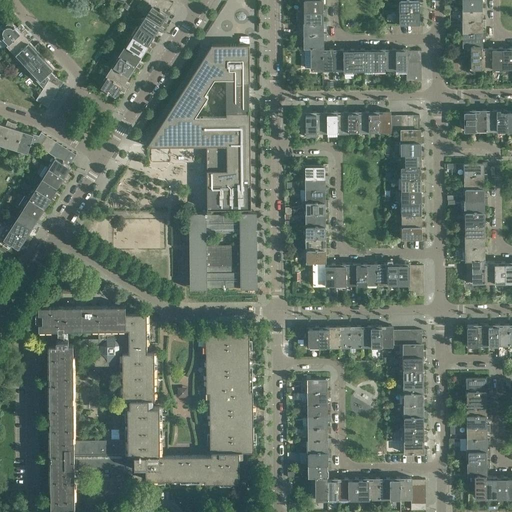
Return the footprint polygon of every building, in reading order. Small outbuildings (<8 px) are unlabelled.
[(161,10),(167,0),(166,0),(160,0),(156,7),(161,10)] [(166,14),(172,4),(167,0),(161,10),(166,14)] [(322,10),(322,9),(322,1),(326,1),(326,0),(304,0),(304,11),(322,10)] [(418,8),(418,0),(400,0),(401,11),(418,11),(418,12),(422,12),(422,8),(418,8)] [(482,8),(481,0),(463,0),(463,9),(482,9),(482,8)] [(164,21),(168,15),(166,14),(161,10),(156,7),(153,5),(146,16),(165,28),(168,24),(164,21)] [(482,21),(482,20),(482,12),(486,12),(486,7),(482,8),(482,9),(463,9),(464,21),(482,21)] [(323,21),(323,13),(326,13),(326,9),(322,9),(322,10),(304,11),(305,23),(323,22),(323,21)] [(418,20),(418,12),(418,11),(401,11),(401,23),(419,23),(419,24),(422,24),(422,20),(418,20)] [(165,28),(146,16),(140,26),(155,35),(159,29),(163,32),(165,28)] [(482,33),(482,32),(482,24),(486,24),(486,19),(482,20),(482,21),(464,21),(464,33),(482,33)] [(0,28),(0,37),(1,39),(0,40),(0,43),(4,48),(8,44),(25,28),(21,24),(16,28),(15,27),(16,26),(10,20),(5,25),(3,23),(2,24),(3,26),(0,28)] [(323,34),(323,33),(323,25),(327,25),(327,21),(323,21),(323,22),(305,23),(305,35),(323,34)] [(151,42),(155,35),(140,26),(133,36),(152,48),(155,44),(151,42)] [(30,41),(25,35),(29,32),(25,28),(8,44),(16,53),(30,41)] [(482,45),(482,36),(486,36),(486,31),(482,32),(482,33),(464,33),(464,45),(471,45),(482,45)] [(323,47),(323,37),(327,37),(327,33),(323,33),(323,34),(305,35),(305,47),(312,47),(323,47)] [(152,48),(133,36),(127,46),(142,56),(146,50),(150,52),(152,48)] [(25,62),(41,47),(38,43),(35,46),(30,41),(16,53),(25,62)] [(212,44),(146,146),(207,145),(207,208),(251,208),(250,43),(212,44)] [(482,67),(482,49),(482,45),(471,45),(471,67),(482,67)] [(138,62),(142,56),(127,46),(120,56),(139,68),(142,64),(138,62)] [(511,66),(511,46),(509,47),(509,49),(503,49),(503,67),(511,66)] [(33,70),(46,58),(41,53),(45,50),(41,47),(25,62),(33,70)] [(323,69),(322,51),(323,51),(323,47),(312,47),(312,69),(323,69)] [(492,67),(492,49),(492,47),(488,47),(488,49),(482,49),(482,67),(492,67)] [(503,67),(503,49),(503,47),(499,47),(499,49),(492,49),(492,67),(503,67)] [(333,69),(333,51),(333,48),(329,48),(329,51),(323,51),(322,51),(323,69),(333,69)] [(344,69),(343,51),(344,51),(344,48),(340,48),(340,51),(333,51),(333,69),(344,69)] [(354,69),(354,51),(354,48),(350,48),(350,51),(344,51),(343,51),(344,69),(354,69)] [(364,68),(364,50),(365,50),(364,48),(360,48),(361,50),(354,51),(354,69),(364,68)] [(375,68),(375,50),(375,48),(371,48),(371,50),(365,50),(364,50),(364,68),(375,68)] [(385,68),(385,50),(385,48),(381,48),(381,50),(375,50),(375,68),(385,68)] [(396,68),(396,50),(396,48),(392,48),(392,50),(385,50),(385,68),(396,68)] [(406,62),(406,56),(406,50),(406,48),(402,48),(402,50),(396,50),(396,68),(406,68),(406,62)] [(139,68),(120,56),(114,66),(129,76),(133,70),(137,73),(139,68)] [(50,71),(54,67),(46,58),(33,70),(41,79),(50,71)] [(125,82),(129,76),(114,66),(108,76),(126,88),(130,85),(125,82)] [(47,82),(49,80),(53,74),(50,71),(41,79),(40,80),(45,86),(46,84),(47,82)] [(62,81),(55,77),(53,74),(49,80),(59,86),(62,81)] [(126,88),(108,76),(101,87),(107,91),(106,92),(107,93),(108,92),(116,96),(120,90),(124,93),(126,88)] [(59,86),(49,80),(47,82),(46,84),(56,91),(59,86)] [(46,84),(45,86),(42,89),(53,96),(56,91),(46,84)] [(53,96),(42,89),(39,94),(50,101),(53,96)] [(50,101),(39,94),(36,100),(46,106),(50,101)] [(476,130),(475,112),(476,112),(476,109),(472,109),(472,112),(465,112),(465,130),(476,130)] [(486,130),(486,112),(486,109),(482,109),(482,112),(476,112),(475,112),(476,130),(486,130)] [(497,129),(496,111),(497,111),(497,109),(493,109),(493,111),(486,112),(486,130),(497,129)] [(507,129),(507,111),(507,109),(503,109),(503,111),(497,111),(496,111),(497,129),(507,129)] [(358,131),(358,113),(358,110),(354,111),(354,113),(348,113),(348,131),(358,131)] [(369,131),(369,113),(369,110),(365,110),(365,113),(358,113),(358,131),(369,131)] [(379,131),(379,113),(379,110),(375,110),(375,113),(369,113),(369,131),(379,131)] [(390,130),(390,117),(390,110),(386,110),(386,112),(379,113),(379,131),(390,130)] [(317,131),(316,113),(317,113),(317,111),(313,111),(313,113),(306,113),(306,131),(317,131)] [(327,131),(327,113),(327,111),(323,111),(323,113),(317,113),(316,113),(317,131),(327,131)] [(337,131),(337,113),(338,113),(338,111),(334,111),(334,113),(327,113),(327,131),(337,131)] [(348,131),(348,113),(348,111),(344,111),(344,113),(338,113),(337,113),(337,131),(348,131)] [(0,142),(5,144),(12,123),(7,121),(6,125),(0,123),(0,142)] [(17,147),(21,132),(22,130),(15,128),(17,123),(12,123),(5,144),(17,147)] [(414,129),(408,129),(402,129),(402,130),(402,141),(420,141),(420,143),(424,143),(424,139),(420,139),(420,129),(414,129)] [(31,144),(34,134),(29,132),(29,133),(22,130),(21,132),(17,147),(29,151),(31,144)] [(39,146),(46,137),(40,133),(39,135),(39,136),(36,141),(35,144),(39,146)] [(36,141),(39,136),(39,135),(34,134),(31,144),(32,145),(32,143),(35,144),(36,141)] [(44,150),(51,140),(46,137),(39,146),(44,150)] [(49,153),(56,143),(51,140),(44,150),(49,153)] [(420,151),(420,143),(420,141),(402,141),(402,153),(420,153),(420,155),(424,155),(424,151),(420,151)] [(54,156),(61,146),(56,143),(49,153),(54,156)] [(59,159),(66,149),(61,146),(54,156),(56,157),(59,159)] [(64,162),(71,152),(66,149),(59,159),(64,162)] [(69,165),(76,156),(71,152),(64,162),(69,165)] [(420,163),(420,155),(420,153),(402,153),(403,165),(420,165),(420,167),(424,167),(424,163),(420,163)] [(67,173),(71,167),(70,166),(69,165),(64,162),(59,159),(56,157),(50,167),(68,179),(72,176),(67,173)] [(483,175),(483,174),(483,166),(487,166),(487,162),(483,162),(483,163),(465,163),(465,176),(483,175)] [(324,175),(324,168),(328,168),(328,163),(324,163),(324,165),(306,165),(306,177),(324,177),(324,175)] [(420,175),(420,167),(420,165),(403,165),(403,177),(420,177),(420,179),(424,179),(424,175),(420,175)] [(68,179),(50,167),(43,178),(58,187),(62,181),(66,184),(68,179)] [(483,187),(483,186),(483,178),(487,178),(487,174),(483,174),(483,175),(465,176),(465,188),(483,187)] [(324,187),(324,180),(328,180),(328,175),(324,175),(324,177),(306,177),(306,189),(324,189),(324,187)] [(420,187),(420,179),(420,177),(403,177),(403,189),(420,189),(420,191),(424,191),(424,187),(420,187)] [(54,193),(58,187),(43,178),(37,188),(56,200),(59,196),(54,193)] [(483,199),(483,198),(483,190),(487,190),(487,186),(483,186),(483,187),(465,188),(465,200),(483,199)] [(324,199),(324,192),(328,192),(328,187),(324,187),(324,189),(306,189),(306,201),(325,201),(324,199)] [(56,200),(37,188),(30,198),(45,208),(49,201),(54,204),(56,200)] [(420,199),(420,191),(420,189),(403,189),(403,201),(421,201),(421,203),(424,203),(424,199),(420,199)] [(42,214),(45,208),(30,198),(24,208),(43,220),(46,216),(42,214)] [(484,210),(484,202),(488,202),(487,198),(483,198),(483,199),(465,200),(466,212),(484,211),(484,210)] [(325,213),(325,211),(325,204),(329,204),(328,199),(324,199),(325,201),(306,201),(307,213),(325,213)] [(421,211),(421,203),(421,201),(403,201),(403,213),(421,213),(421,215),(425,215),(425,211),(421,211)] [(43,220),(24,208),(17,218),(33,228),(36,222),(41,224),(43,220)] [(484,222),(484,214),(488,214),(488,210),(484,210),(484,211),(466,212),(466,224),(484,223),(484,222)] [(207,288),(207,286),(241,286),(241,288),(258,288),(257,265),(257,212),(240,212),(240,214),(207,214),(207,211),(205,211),(205,212),(189,212),(190,273),(190,277),(190,284),(190,285),(190,288),(207,288)] [(325,225),(325,223),(325,216),(329,216),(329,211),(325,211),(325,213),(307,213),(307,225),(325,225)] [(421,223),(421,215),(421,213),(403,213),(403,225),(421,225),(421,227),(425,227),(425,223),(421,223)] [(29,234),(33,228),(17,218),(11,228),(30,240),(33,237),(29,234)] [(484,235),(484,234),(484,226),(488,226),(488,222),(484,222),(484,223),(466,224),(466,236),(484,235)] [(325,235),(325,228),(329,228),(329,223),(325,223),(325,225),(307,225),(307,237),(325,237),(325,235)] [(421,235),(421,227),(421,225),(403,225),(403,238),(421,238),(421,239),(425,239),(425,235),(421,235)] [(30,240),(11,228),(4,239),(10,243),(10,244),(11,245),(12,243),(20,248),(24,242),(28,245),(30,240)] [(484,246),(484,238),(488,238),(488,234),(484,234),(484,235),(466,236),(466,248),(484,247),(484,246)] [(325,249),(325,247),(325,240),(329,240),(329,235),(325,235),(325,237),(307,237),(307,249),(325,249)] [(484,260),(484,250),(488,250),(488,246),(484,246),(484,247),(466,248),(466,260),(473,260),(484,260)] [(325,261),(325,252),(329,252),(329,247),(325,247),(325,249),(307,249),(307,261),(314,261),(325,261)] [(484,282),(484,264),(484,260),(473,260),(473,282),(484,282)] [(325,283),(325,265),(325,261),(314,261),(314,283),(325,283)] [(494,282),(494,264),(495,264),(495,261),(491,261),(491,264),(484,264),(484,282),(494,282)] [(505,281),(505,263),(505,261),(501,261),(501,263),(495,264),(494,264),(494,282),(505,281)] [(388,283),(387,265),(388,265),(388,262),(384,262),(384,265),(377,265),(377,283),(388,283)] [(398,283),(398,265),(398,262),(394,262),(394,265),(388,265),(387,265),(388,283),(398,283)] [(409,283),(409,277),(409,271),(409,264),(409,262),(405,262),(405,265),(398,265),(398,283),(409,283)] [(335,283),(335,265),(335,263),(331,263),(331,265),(325,265),(325,283),(335,283)] [(346,283),(346,265),(346,263),(342,263),(342,265),(335,265),(335,283),(346,283)] [(356,283),(356,265),(356,263),(352,263),(352,265),(346,265),(346,283),(346,285),(356,285),(356,283)] [(367,283),(366,265),(367,265),(367,263),(363,263),(363,265),(356,265),(356,283),(367,283)] [(377,283),(377,265),(377,263),(373,263),(373,265),(367,265),(366,265),(367,283),(377,283)] [(73,292),(72,278),(72,274),(57,274),(57,277),(58,279),(58,292),(63,292),(73,292)] [(206,332),(206,393),(210,393),(210,452),(211,452),(211,455),(160,455),(159,406),(153,406),(152,399),(155,399),(154,351),(147,351),(147,312),(125,313),(125,306),(39,307),(39,314),(36,314),(36,323),(39,323),(39,330),(55,330),(55,339),(57,339),(57,343),(50,344),(50,377),(51,377),(51,382),(50,382),(50,415),(51,415),(51,421),(50,421),(51,454),(52,454),(52,459),(51,459),(51,492),(52,492),(52,498),(51,498),(51,509),(75,508),(75,477),(74,477),(74,473),(75,473),(75,468),(102,467),(102,472),(111,472),(141,472),(141,467),(146,467),(146,479),(205,479),(205,482),(239,482),(239,463),(243,463),(243,452),(254,452),(253,391),(250,391),(249,332),(206,332)] [(499,344),(499,326),(499,323),(495,323),(495,326),(488,326),(488,344),(499,344)] [(509,344),(509,326),(509,323),(505,323),(505,326),(499,326),(499,344),(509,344)] [(478,344),(478,326),(478,324),(474,324),(474,326),(467,326),(467,344),(478,344)] [(488,344),(488,326),(488,324),(484,324),(484,326),(478,326),(478,344),(488,344)] [(319,346),(319,328),(319,325),(315,325),(315,328),(308,328),(308,346),(319,346)] [(329,346),(329,328),(329,325),(325,325),(325,328),(319,328),(319,346),(329,346)] [(340,346),(340,327),(340,325),(336,325),(336,328),(329,328),(329,346),(340,346)] [(350,345),(350,327),(350,325),(346,325),(346,327),(340,327),(340,346),(350,345)] [(361,345),(360,327),(361,327),(361,325),(357,325),(357,327),(350,327),(350,345),(361,345)] [(371,345),(371,327),(371,325),(367,325),(367,327),(361,327),(360,327),(361,345),(371,345)] [(382,345),(381,327),(382,327),(382,325),(378,325),(378,327),(371,327),(371,345),(382,345)] [(392,344),(392,331),(392,325),(388,325),(388,327),(382,327),(381,327),(382,345),(392,345),(392,344)] [(422,353),(422,343),(416,344),(410,344),(404,344),(405,356),(422,356),(422,357),(426,357),(426,353),(422,353)] [(422,365),(422,357),(422,356),(405,356),(405,368),(422,368),(422,369),(426,369),(426,365),(422,365)] [(422,377),(422,369),(422,368),(405,368),(405,380),(422,380),(422,381),(426,381),(426,377),(422,377)] [(486,388),(485,381),(489,380),(489,376),(485,376),(485,377),(467,378),(467,390),(486,390),(486,388)] [(327,391),(327,390),(326,382),(330,382),(330,378),(326,378),(326,379),(308,379),(308,392),(327,391)] [(423,389),(422,381),(422,380),(405,380),(405,392),(423,392),(423,393),(427,393),(426,389),(423,389)] [(486,400),(486,393),(490,392),(490,388),(486,388),(486,390),(467,390),(468,402),(486,402),(486,400)] [(327,403),(327,402),(327,394),(331,394),(330,390),(327,390),(327,391),(308,392),(309,404),(327,403)] [(423,401),(423,393),(423,392),(405,392),(405,404),(423,404),(423,405),(427,405),(427,401),(423,401)] [(486,414),(486,412),(486,405),(490,404),(490,400),(486,400),(486,402),(468,402),(468,414),(486,414)] [(327,414),(327,406),(331,406),(331,402),(327,402),(327,403),(309,404),(309,416),(327,415),(327,414)] [(423,413),(423,405),(423,404),(405,404),(405,416),(423,416),(423,417),(427,417),(427,413),(423,413)] [(486,426),(486,424),(486,417),(490,416),(490,412),(486,412),(486,414),(468,414),(468,426),(486,426)] [(327,426),(327,418),(331,418),(331,414),(327,414),(327,415),(309,416),(309,428),(327,427),(327,426)] [(423,425),(423,417),(423,416),(405,416),(405,428),(423,428),(423,429),(427,429),(427,425),(423,425)] [(486,436),(486,429),(490,428),(490,424),(486,424),(486,426),(468,426),(468,438),(486,438),(486,436)] [(327,439),(327,438),(327,430),(331,430),(331,426),(327,426),(327,427),(309,428),(309,440),(327,439)] [(423,437),(423,429),(423,428),(405,428),(406,440),(423,440),(423,441),(427,441),(427,437),(423,437)] [(486,450),(486,448),(486,441),(490,440),(490,436),(486,436),(486,438),(468,438),(468,450),(486,450)] [(327,451),(327,450),(327,442),(331,442),(331,438),(327,438),(327,439),(309,440),(309,452),(327,451)] [(423,449),(423,441),(423,440),(406,440),(406,452),(423,452),(423,453),(427,453),(427,449),(423,449)] [(486,460),(486,453),(490,452),(490,448),(486,448),(486,450),(468,450),(468,462),(486,462),(486,460)] [(327,462),(327,454),(331,454),(331,450),(327,450),(327,451),(309,452),(309,464),(327,463),(327,462)] [(486,474),(486,465),(490,464),(490,460),(486,460),(486,462),(468,462),(468,474),(475,474),(486,474)] [(327,476),(327,466),(331,466),(331,462),(327,462),(327,463),(309,464),(309,476),(316,476),(327,476)] [(486,496),(486,478),(487,478),(486,474),(475,474),(476,496),(486,496)] [(327,498),(327,480),(327,476),(316,476),(317,498),(327,498)] [(497,496),(497,478),(497,476),(493,476),(493,478),(487,478),(486,478),(486,496),(497,496)] [(507,496),(507,478),(507,476),(503,476),(503,478),(497,478),(497,496),(507,496)] [(338,498),(337,480),(338,480),(338,477),(334,477),(334,480),(327,480),(327,498),(338,498)] [(348,500),(348,498),(348,480),(348,477),(344,477),(344,480),(338,480),(337,480),(338,498),(338,500),(348,500)] [(359,497),(358,479),(359,479),(359,477),(355,477),(355,479),(348,480),(348,498),(359,497)] [(369,499),(369,479),(369,477),(365,477),(365,479),(359,479),(358,479),(359,497),(359,500),(369,499)] [(379,497),(379,479),(380,479),(380,477),(375,477),(376,479),(369,479),(369,499),(379,499),(379,497)] [(390,497),(390,479),(390,477),(386,477),(386,479),(380,479),(379,479),(379,497),(390,497)] [(400,497),(400,479),(400,477),(396,477),(396,479),(390,479),(390,497),(400,497)] [(411,499),(411,497),(411,491),(411,485),(411,479),(411,477),(407,477),(407,479),(400,479),(400,497),(400,499),(411,499)]
